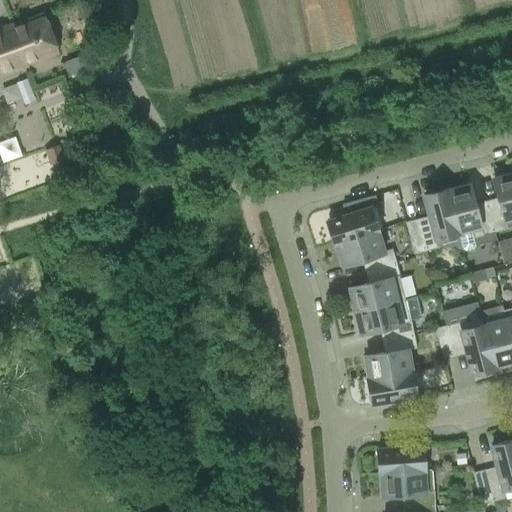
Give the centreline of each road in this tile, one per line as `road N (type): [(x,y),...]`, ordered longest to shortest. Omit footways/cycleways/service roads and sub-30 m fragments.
road 1 (residential): [(511,130),(276,204),(329,427)]
road 2 (residential): [(329,427),(428,422),(511,402)]
